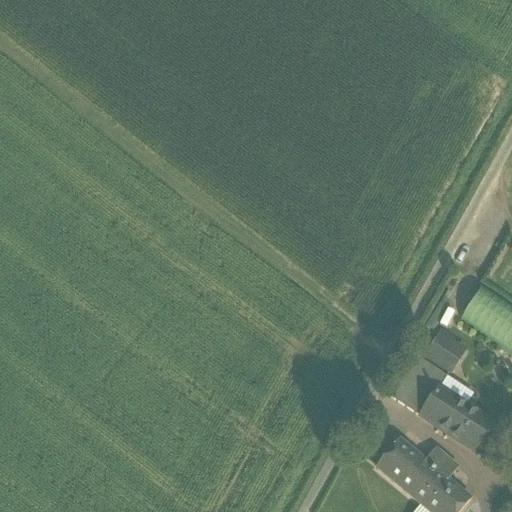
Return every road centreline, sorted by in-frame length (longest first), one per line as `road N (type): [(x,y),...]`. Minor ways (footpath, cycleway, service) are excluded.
road 1 (track): [(396,351),(0,44)]
road 2 (unclassified): [(511,139),(315,511)]
road 3 (track): [(496,511),(494,486),(479,464),(372,395)]
